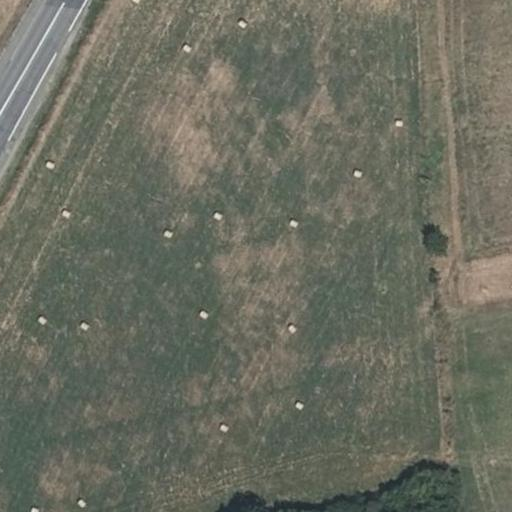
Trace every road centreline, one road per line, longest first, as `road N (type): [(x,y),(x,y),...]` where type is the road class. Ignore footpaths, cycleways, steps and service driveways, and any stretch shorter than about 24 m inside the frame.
road 1 (track): [(429,0),(432,272),(470,511)]
road 2 (secondary): [(67,0),(0,115)]
